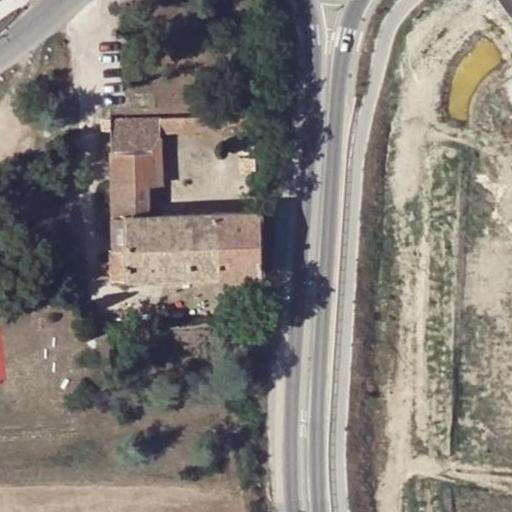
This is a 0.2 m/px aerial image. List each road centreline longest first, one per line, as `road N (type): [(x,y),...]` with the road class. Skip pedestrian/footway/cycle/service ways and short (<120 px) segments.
road 1 (secondary): [(321,511),(328,245),(355,0)]
road 2 (secondary): [(313,0),(293,511)]
